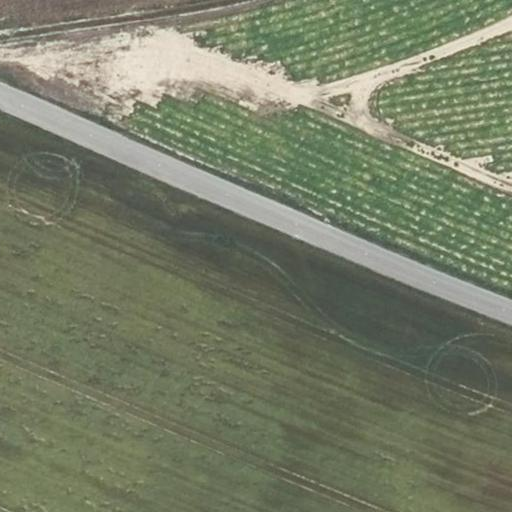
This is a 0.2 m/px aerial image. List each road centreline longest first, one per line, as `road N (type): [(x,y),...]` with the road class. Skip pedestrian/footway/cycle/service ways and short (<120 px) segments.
road 1 (tertiary): [(0,92),(511,311)]
road 2 (track): [(0,51),(233,0)]
